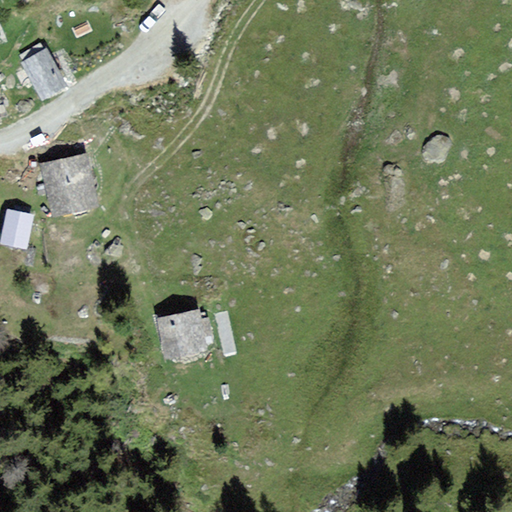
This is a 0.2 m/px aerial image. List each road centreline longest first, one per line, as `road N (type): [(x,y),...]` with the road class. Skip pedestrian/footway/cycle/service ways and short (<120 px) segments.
road 1 (track): [(137,256),(135,188),(201,110),(258,0)]
road 2 (track): [(0,129),(121,61),(185,0)]
